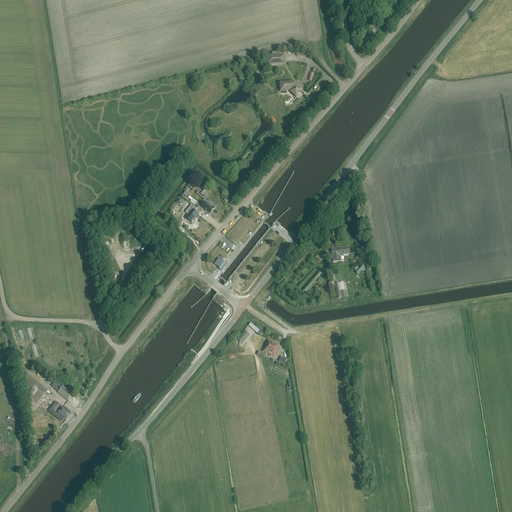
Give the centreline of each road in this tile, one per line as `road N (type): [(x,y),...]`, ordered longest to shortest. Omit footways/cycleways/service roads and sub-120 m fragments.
road 1 (tertiary): [(242,307),(479,0)]
road 2 (tertiary): [(190,265),(3,511)]
road 3 (tertiary): [(363,66),(190,265)]
road 4 (tertiary): [(137,432),(242,307)]
road 5 (track): [(102,329),(11,316),(0,283)]
